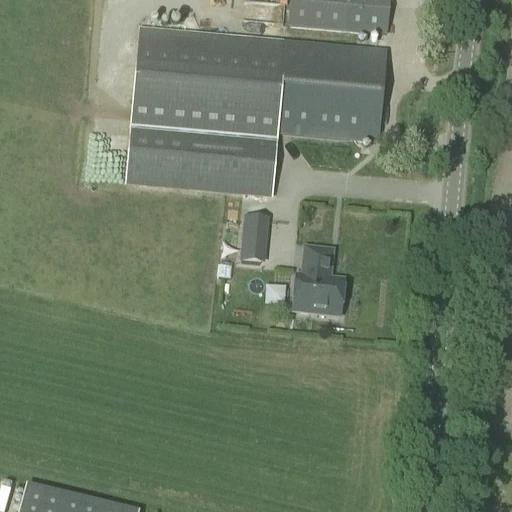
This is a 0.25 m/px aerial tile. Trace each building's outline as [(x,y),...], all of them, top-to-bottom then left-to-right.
[(388,0),(289,0),(287,30),(386,40),(388,0)] [(377,145),(385,56),(282,46),(282,44),(137,31),(124,190),(271,202),(271,198),(276,137),(288,138),(376,146),(377,145)] [(241,238),(261,240),(263,222),(243,220),(241,238)] [(328,283),(330,255),(304,252),(301,280),(295,280),(291,315),(339,320),(342,284),(328,283)] [(22,511),(98,511),(26,495),(22,511)]
